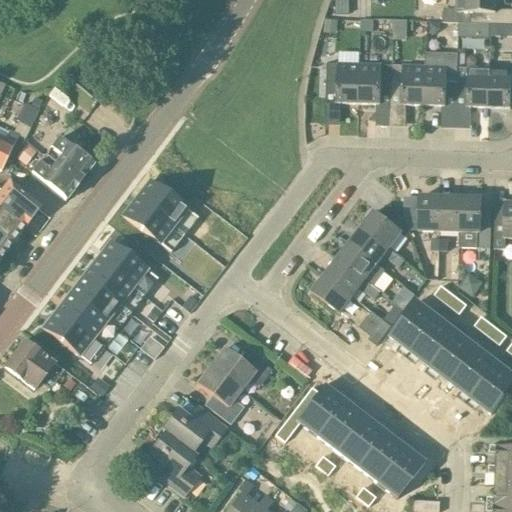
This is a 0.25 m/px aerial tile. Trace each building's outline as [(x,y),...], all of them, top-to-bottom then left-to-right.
[(496,15),(496,0),(456,0),(456,11),(446,10),(443,14),(443,24),(459,25),(486,25),(486,15),(496,15)] [(349,16),(350,14),(350,3),(338,3),(335,3),(335,16),(349,16)] [(489,38),(489,25),(486,25),(459,25),(459,38),(489,39),(489,38)] [(511,38),(511,25),(489,25),(489,38),(511,38)] [(457,84),(458,55),(425,54),(425,68),(424,107),(446,108),(446,98),(456,98),(457,84)] [(358,105),(360,66),(327,65),(326,95),(337,95),(336,105),(358,105)] [(391,96),(392,67),(360,66),(358,105),(381,106),(381,96),(391,96)] [(425,68),(392,67),(391,96),(402,97),(402,107),(424,107),(425,68)] [(489,109),(490,70),(468,69),(467,84),(457,84),(456,98),(467,99),(467,109),(489,109)] [(511,70),(490,70),(489,109),(511,110),(511,80),(511,70)] [(38,114),(28,109),(21,123),(31,128),(38,114)] [(0,127),(0,171),(0,172),(18,137),(0,127)] [(55,166),(79,184),(93,166),(58,139),(49,150),(60,159),(55,166)] [(36,153),(26,146),(15,159),(25,167),(36,153)] [(79,184),(55,166),(50,172),(39,164),(30,175),(65,202),(79,184)] [(38,210),(16,193),(8,186),(1,195),(0,194),(0,209),(24,228),(38,210)] [(150,192),(137,210),(184,247),(197,229),(150,192)] [(439,233),(441,198),(420,197),(419,233),(439,233)] [(459,234),(461,199),(441,198),(439,233),(459,234)] [(461,199),(459,234),(459,250),(490,251),(491,215),(481,215),(481,200),(461,199)] [(505,240),(511,240),(511,205),(506,205),(505,228),(495,228),(494,249),(505,250),(505,240)] [(389,251),(389,250),(401,235),(406,238),(410,233),(406,222),(386,207),(378,217),(373,213),(361,230),(389,251)] [(24,229),(24,228),(0,209),(0,236),(10,245),(23,228),(24,229)] [(137,210),(123,227),(170,264),(184,247),(137,210)] [(405,263),(389,250),(389,251),(361,230),(349,245),(377,267),(383,258),(399,271),(405,263)] [(0,258),(10,245),(0,236),(0,258)] [(431,252),(439,252),(439,241),(431,240),(431,252)] [(439,241),(439,252),(448,253),(448,241),(439,241)] [(349,245),(337,261),(372,288),(385,273),(377,267),(349,245)] [(108,246),(94,264),(130,292),(144,274),(108,246)] [(375,303),(381,295),(372,288),(337,261),(324,277),(352,299),(359,290),(375,303)] [(94,264),(81,281),(117,309),(130,292),(94,264)] [(201,279),(208,285),(216,275),(208,269),(201,279)] [(468,273),(458,288),(473,297),(483,283),(468,273)] [(340,315),(352,299),(324,277),(312,293),(340,315)] [(81,281),(68,298),(104,326),(117,309),(81,281)] [(448,292),(442,287),(434,297),(441,302),(448,292)] [(398,294),(392,302),(396,306),(404,312),(410,304),(415,298),(403,288),(398,294)] [(454,297),(448,292),(441,302),(447,307),(454,297)] [(190,297),(181,308),(188,313),(196,303),(190,297)] [(461,302),(454,297),(447,307),(453,311),(461,302)] [(68,298),(55,315),(90,343),(91,342),(104,326),(68,298)] [(467,307),(461,302),(454,311),(460,316),(467,307)] [(438,318),(418,303),(391,339),(410,354),(438,318)] [(404,312),(396,306),(384,322),(391,328),(404,312)] [(148,320),(155,325),(162,315),(156,310),(148,320)] [(376,347),(391,328),(372,314),(360,330),(371,338),(368,341),(376,347)] [(55,315),(41,332),(88,369),(102,351),(91,342),(90,343),(55,315)] [(487,322),(481,317),(474,327),(480,332),(487,322)] [(458,333),(438,318),(410,354),(430,369),(458,333)] [(494,327),(487,322),(480,332),(487,337),(494,327)] [(500,332),(494,327),(487,337),(493,341),(500,332)] [(507,337),(500,332),(493,341),(499,346),(507,337)] [(477,348),(458,333),(430,369),(449,384),(477,348)] [(161,348),(149,339),(141,351),(152,359),(161,348)] [(24,342),(4,368),(34,390),(53,365),(24,342)] [(497,363),(477,348),(449,384),(469,400),(497,363)] [(224,350),(210,368),(241,391),(248,382),(258,390),(272,371),(254,358),(247,367),(224,350)] [(511,384),(511,375),(497,363),(469,400),(489,415),(511,384)] [(241,391),(210,368),(197,386),(220,403),(212,414),(230,428),(244,409),(233,401),(241,391)] [(69,381),(64,387),(70,392),(75,386),(69,381)] [(94,382),(89,389),(99,397),(105,390),(94,382)] [(342,402),(322,387),(317,395),(309,404),(302,414),(295,423),(298,426),(314,438),(342,402)] [(303,399),(309,404),(317,395),(310,390),(303,399)] [(296,409),(302,414),(309,404),(303,399),(296,409)] [(362,417),(342,402),(314,438),(334,453),(362,417)] [(165,434),(192,454),(202,441),(211,449),(216,442),(225,449),(234,437),(225,431),(226,430),(198,409),(189,420),(177,411),(162,431),(165,434)] [(288,418),(295,423),(302,414),(296,409),(288,418)] [(381,432),(362,417),(334,453),(354,468),(381,432)] [(293,432),(298,426),(288,418),(283,425),(293,432)] [(288,438),(293,432),(283,425),(279,431),(288,438)] [(283,445),(288,438),(279,431),(274,437),(283,445)] [(401,447),(381,432),(354,468),(373,484),(401,447)] [(166,468),(157,480),(184,500),(200,480),(186,469),(195,457),(192,454),(165,434),(149,454),(161,463),(166,468)] [(496,467),(511,467),(511,447),(490,446),(489,452),(496,452),(496,467)] [(421,462),(401,447),(373,484),(393,499),(421,462)] [(327,463),(320,458),(313,468),(319,472),(327,463)] [(333,468),(327,463),(319,472),(326,477),(333,468)] [(511,467),(496,467),(489,467),(488,472),(495,473),(495,486),(511,486),(511,467)] [(257,511),(261,508),(258,505),(246,496),(253,488),(245,481),(237,491),(240,493),(225,511),(257,511)] [(511,506),(511,486),(495,486),(494,501),(487,500),(487,505),(511,506)] [(366,493),(360,488),(353,498),(359,503),(366,493)] [(373,498),(366,493),(359,503),(365,507),(373,498)] [(266,511),(273,503),(265,497),(258,505),(261,508),(257,511),(266,511)] [(305,511),(306,511),(296,503),(289,511),(305,511)]
